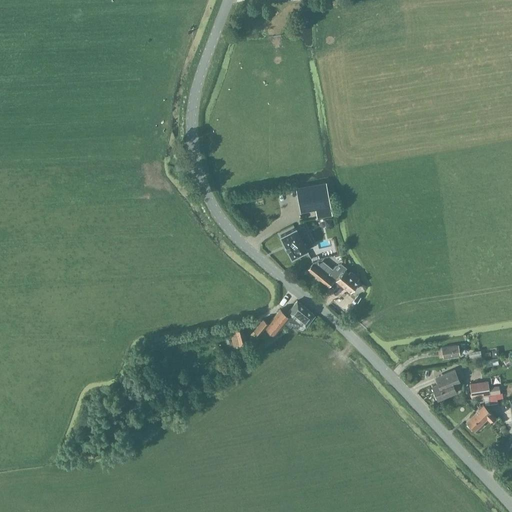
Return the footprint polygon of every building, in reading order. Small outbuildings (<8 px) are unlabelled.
[(478,0),(418,0),(419,9),(479,2),(478,0)] [(183,162),(175,164),(176,170),(184,168),(183,162)] [(300,206),(304,205),(306,211),(330,206),(326,182),(296,188),(300,206)] [(316,209),(317,218),(332,215),(330,206),(316,209)] [(324,219),(326,228),(329,228),(331,228),(331,227),(334,227),(332,217),(324,219)] [(306,248),(304,244),(310,241),(306,235),(301,238),(296,229),(296,228),(295,228),(282,235),(281,236),(281,237),(285,244),(285,245),(285,244),(287,249),(288,250),(291,256),(292,257),(293,257),(306,250),(307,249),(307,248),(306,248)] [(314,262),(307,270),(328,287),(335,279),(336,280),(336,281),(350,293),(359,282),(357,281),(359,279),(350,271),(348,273),(345,271),(341,275),(332,269),(322,260),(324,257),(319,258),(317,259),(317,260),(314,262)] [(281,326),(285,322),(290,326),(293,324),(298,328),(303,329),(315,315),(298,301),(286,314),(280,309),(268,323),(263,319),(254,330),(259,335),(266,327),(272,332),(274,334),(281,326)] [(239,346),(247,344),(243,328),(235,330),(235,331),(230,332),(233,346),(239,345),(239,346)] [(458,345),(442,347),(444,358),(459,356),(458,345)] [(469,356),(470,362),(482,360),(481,354),(469,356)] [(503,359),(508,368),(511,365),(511,355),(511,354),(503,359)] [(454,385),(453,383),(460,381),(459,380),(455,370),(437,377),(439,383),(432,386),(438,401),(457,393),(456,391),(458,390),(456,385),(454,385)] [(470,384),(471,392),(472,398),(484,396),(489,395),(490,395),(489,387),(488,381),(470,384)] [(511,383),(502,384),(502,394),(511,393),(511,383)] [(490,404),(498,403),(497,394),(489,396),(490,404)] [(482,422),(487,417),(488,419),(490,420),(494,416),(493,415),(483,405),(466,421),(474,429),(475,429),(476,430),(478,430),(483,425),(484,423),(482,422)]
